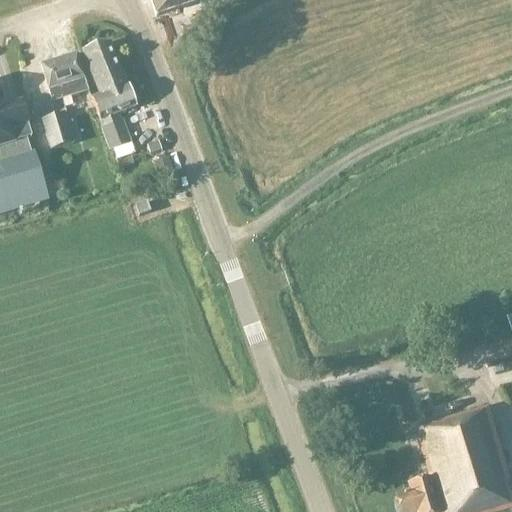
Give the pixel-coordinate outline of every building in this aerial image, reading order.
[(148,0),(154,16),(163,13),(194,4),(192,0),(148,0)] [(119,123),(116,114),(133,108),(108,45),(80,54),(98,98),(90,100),(102,130),(100,130),(109,153),(112,152),(116,161),(130,156),(127,146),(131,144),(122,121),(119,123)] [(46,91),(50,103),(86,92),(82,80),(74,55),(39,65),(46,91)] [(0,215),(46,202),(18,105),(3,109),(0,100),(0,215)] [(74,145),(65,114),(41,121),(34,119),(40,141),(37,142),(40,154),(74,145)] [(133,140),(149,132),(143,119),(127,127),(133,140)] [(157,139),(146,144),(149,154),(161,149),(157,139)] [(166,157),(151,163),(159,182),(173,176),(166,157)] [(147,212),(144,204),(132,208),(136,217),(147,212)] [(511,317),(503,320),(511,352),(511,317)] [(410,494),(395,498),(399,511),(498,511),(511,508),(511,497),(486,407),(412,428),(428,483),(408,488),(410,494)]
